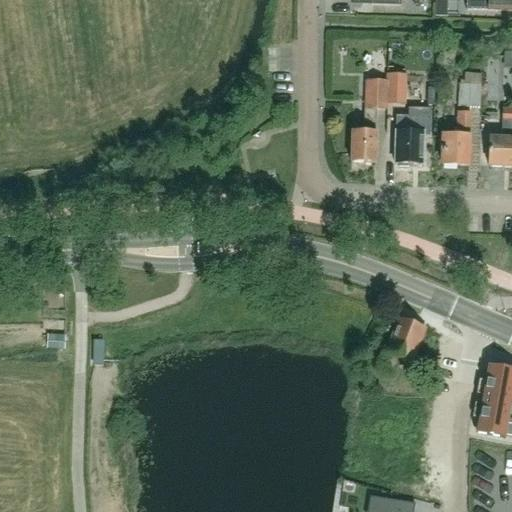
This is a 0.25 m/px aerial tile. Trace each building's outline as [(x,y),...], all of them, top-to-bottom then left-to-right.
[(511,0),(465,0),(465,11),(497,12),(497,0),(511,0)] [(387,82),(387,105),(405,106),(406,75),(387,74),(387,82)] [(457,108),(480,109),(481,75),(470,74),(469,86),(458,85),(457,108)] [(386,111),(387,82),(365,81),(363,133),(351,133),(350,163),(374,164),(375,134),(376,111),(386,111)] [(421,165),(422,134),(421,134),(422,110),(408,109),(407,133),(395,133),(394,164),(421,165)] [(511,168),(511,111),(502,111),(501,139),(489,138),(488,167),(511,168)] [(468,167),(470,114),(458,114),(457,136),(442,136),(441,166),(468,167)] [(411,363),(423,329),(420,328),(419,324),(413,322),(410,324),(399,320),(391,340),(390,339),(385,353),(378,372),(392,378),(399,359),(411,363)] [(52,325),(52,341),(63,341),(64,326),(52,325)] [(511,381),(511,370),(487,366),(481,399),(508,404),(509,402),(511,381)] [(481,399),(475,434),(502,439),(502,437),(505,425),(508,404),(481,399)] [(408,412),(385,409),(380,445),(427,452),(431,428),(406,424),(408,412)] [(511,425),(505,425),(502,437),(511,438),(511,425)] [(427,452),(380,445),(374,481),(397,484),(399,472),(423,476),(427,452)]
